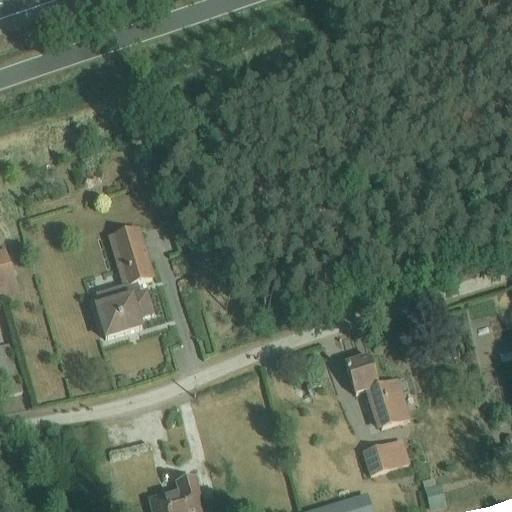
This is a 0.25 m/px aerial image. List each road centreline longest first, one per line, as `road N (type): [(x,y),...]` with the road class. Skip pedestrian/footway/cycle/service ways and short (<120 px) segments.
road 1 (unclassified): [(0,431),(155,399),(265,350),(511,274)]
road 2 (tertiary): [(230,0),(0,79)]
